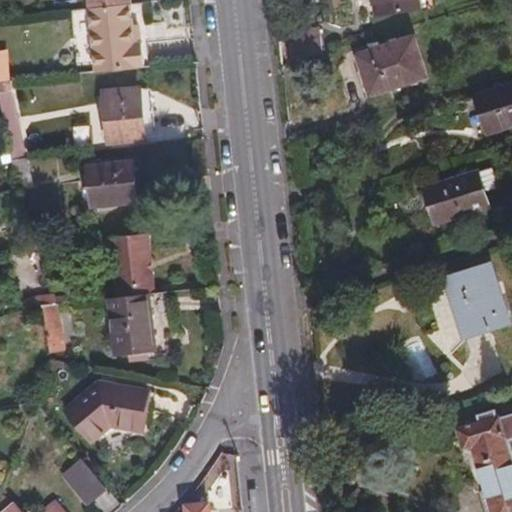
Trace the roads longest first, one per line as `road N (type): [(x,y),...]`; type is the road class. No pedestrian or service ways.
road 1 (secondary): [(235,0),(272,378)]
road 2 (residential): [(145,511),(272,378)]
road 3 (secondary): [(272,378),(287,511)]
